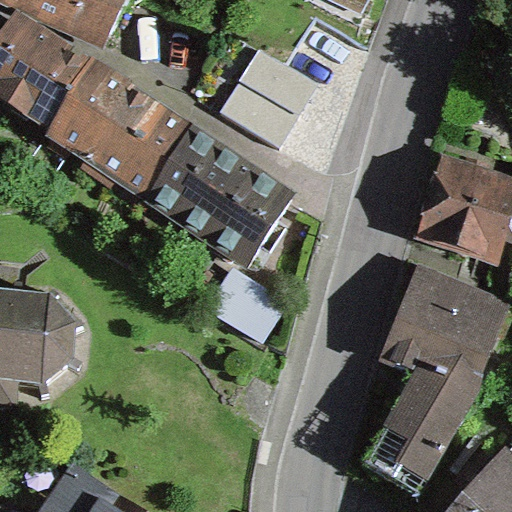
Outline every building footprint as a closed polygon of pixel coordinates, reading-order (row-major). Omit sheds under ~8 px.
[(128,0),(0,0),(0,4),(108,48),(128,0)] [(0,45),(0,91),(57,127),(92,71),(14,22),(0,45)] [(150,197),(192,133),(92,71),(57,127),(54,134),(57,136),(75,147),(92,157),(90,161),(150,197)] [(261,86),(238,124),(290,155),(313,118),(261,86)] [(250,269),(295,200),(192,133),(150,197),(146,203),(152,207),(153,205),(250,269)] [(75,147),(57,136),(51,148),(68,158),(75,147)] [(511,183),(445,163),(422,239),(499,262),(507,238),(511,239),(511,183)] [(0,410),(16,411),(18,388),(38,389),(44,401),(52,398),(47,388),(68,369),(79,375),(85,368),(73,361),(76,336),(87,332),(83,323),(74,326),(54,308),(63,298),(55,292),(44,304),(23,302),(24,288),(17,287),(19,270),(0,268),(0,410)] [(285,309),(227,274),(206,309),(264,344),(285,309)] [(504,309),(504,308),(425,274),(390,363),(422,376),(470,395),(499,322),(504,309)] [(511,322),(511,312),(504,309),(499,322),(510,327),(511,322)] [(470,395),(422,376),(371,469),(422,497),(477,397),(470,395)] [(77,470),(41,446),(11,473),(55,502),(76,472),(77,470)] [(511,451),(502,463),(511,471),(511,451)] [(459,511),(511,511),(511,471),(502,463),(459,511)] [(48,511),(136,511),(76,472),(55,502),(48,511)]
